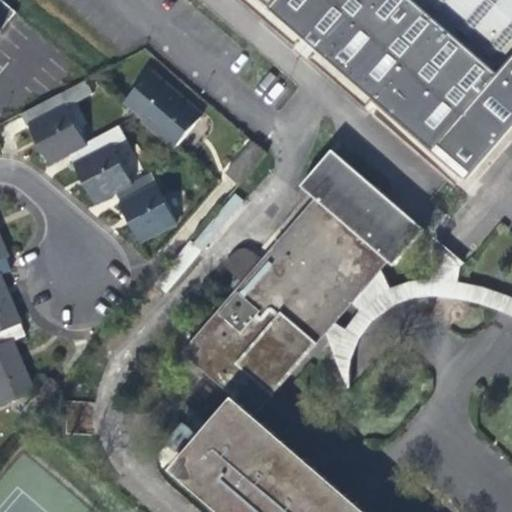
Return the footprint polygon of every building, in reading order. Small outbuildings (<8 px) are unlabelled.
[(511,0),(279,0),(436,135),(470,165),(492,140),(511,117),(511,0)] [(0,27),(13,12),(0,1),(0,27)] [(138,116),(175,148),(191,130),(202,118),(151,73),(124,104),(138,116)] [(49,163),(68,154),(86,144),(60,95),(21,115),(28,128),(29,127),(39,145),(49,163)] [(119,127),(86,144),(68,154),(84,184),(94,203),(114,193),(131,184),(112,147),(127,140),(119,127)] [(239,185),(267,154),(254,143),(226,175),(239,185)] [(393,267),(425,230),(384,194),(331,149),(300,186),(314,199),(262,260),(250,251),(243,249),(237,251),(233,253),(227,258),(222,263),(244,281),(182,353),(232,397),(169,470),(218,511),(365,511),(254,415),(326,333),(335,322),(352,303),(380,270),(388,262),(393,267)] [(149,175),(131,184),(114,193),(128,219),(140,242),(177,223),(157,187),(156,188),(149,175)] [(194,244),(202,251),(242,204),(234,198),(194,244)] [(0,275),(0,276),(12,271),(5,258),(8,257),(0,238),(0,275)] [(391,290),(380,270),(352,303),(361,311),(345,329),(335,322),(326,333),(336,358),(351,361),(361,338),(369,325),(381,315),(393,306),(405,302),(419,297),(439,296),(461,300),(493,308),(511,316),(511,298),(499,292),(484,288),(463,284),(443,281),(432,280),(419,281),(410,282),(401,286),(391,290)] [(0,347),(13,342),(24,338),(18,323),(20,322),(11,302),(0,276),(0,275),(0,347)] [(22,365),(13,342),(0,347),(0,402),(0,403),(33,389),(22,365)] [(351,361),(336,358),(335,357),(347,389),(350,388),(351,361)] [(21,414),(32,424),(34,422),(60,392),(48,381),(37,395),(21,414)] [(69,429),(89,427),(88,402),(67,403),(69,429)] [(166,443),(177,451),(191,432),(180,423),(166,443)]
